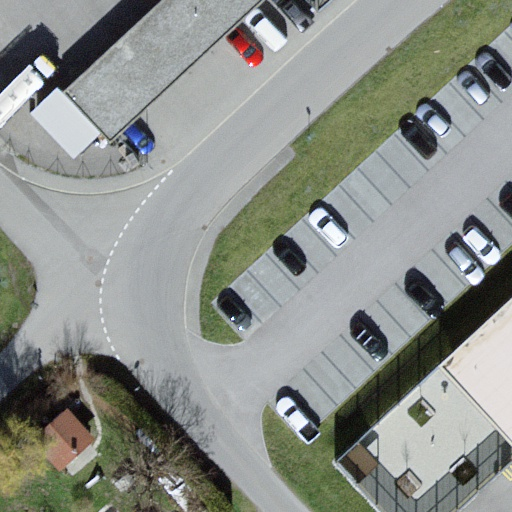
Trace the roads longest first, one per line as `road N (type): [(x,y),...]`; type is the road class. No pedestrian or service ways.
road 1 (tertiary): [(97,281),(415,0)]
road 2 (unclassified): [(294,511),(97,281)]
road 3 (residential): [(97,281),(0,373)]
